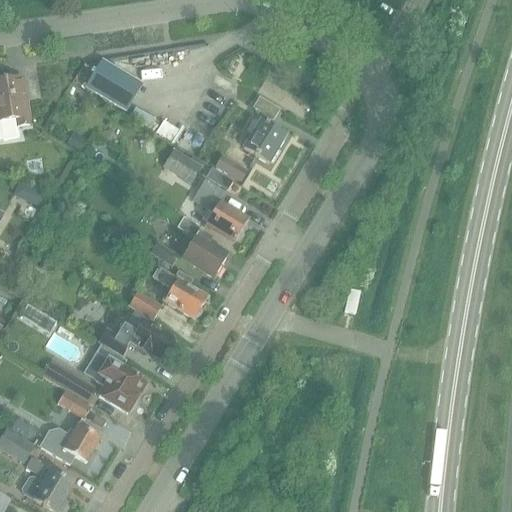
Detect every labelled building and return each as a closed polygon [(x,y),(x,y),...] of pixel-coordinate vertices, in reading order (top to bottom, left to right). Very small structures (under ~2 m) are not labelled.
[(101,62),(91,80),(84,90),(126,114),(142,87),(101,62)] [(0,83),(0,142),(2,143),(18,140),(17,129),(29,127),(26,102),(23,80),(0,83)] [(214,88),(209,96),(226,107),(231,99),(214,88)] [(259,99),(252,110),(259,114),(254,121),(245,135),(250,138),(243,151),(254,157),(254,158),(268,167),(285,139),(267,128),(268,127),(271,121),(273,122),(279,111),(259,99)] [(134,111),(129,120),(149,133),(154,123),(134,111)] [(74,136),(68,146),(81,153),(86,144),(74,136)] [(161,136),(154,148),(169,158),(177,146),(161,136)] [(162,170),(189,187),(200,170),(173,153),(162,170)] [(222,159),(216,169),(240,183),(246,173),(222,159)] [(169,175),(163,185),(189,200),(195,191),(169,175)] [(205,227),(216,234),(233,244),(235,241),(238,241),(242,235),(241,232),(247,222),(220,206),(226,197),(205,184),(193,203),(212,215),(205,227)] [(32,189),(26,203),(40,209),(46,195),(32,189)] [(201,232),(183,221),(177,230),(196,242),(183,263),(213,281),(227,259),(207,247),(210,242),(199,235),(201,232)] [(172,268),(178,259),(156,245),(150,255),(172,268)] [(0,271),(5,274),(13,261),(1,254),(0,255),(0,271)] [(163,305),(176,312),(193,323),(194,320),(199,318),(200,316),(200,311),(207,300),(188,289),(192,282),(178,274),(174,281),(158,271),(152,280),(171,292),(163,305)] [(348,293),(344,314),(354,316),(359,295),(348,293)] [(153,322),(161,309),(137,295),(129,308),(153,322)] [(27,309),(20,321),(37,330),(44,319),(27,309)] [(168,311),(162,322),(193,339),(200,327),(168,311)] [(97,346),(104,350),(121,360),(129,348),(146,358),(148,355),(160,362),(173,341),(156,331),(133,317),(132,318),(133,318),(120,340),(106,332),(97,346)] [(104,389),(98,399),(126,416),(145,385),(108,362),(95,383),(104,389)] [(97,392),(72,377),(50,364),(42,378),(88,406),(97,392)] [(47,399),(57,406),(83,421),(89,410),(53,389),(47,399)] [(83,430),(77,427),(72,435),(70,434),(67,439),(57,433),(49,435),(40,451),(69,468),(74,459),(85,466),(100,440),(83,430)] [(0,451),(23,466),(33,448),(6,432),(0,441),(0,451)] [(108,435),(103,447),(123,456),(128,445),(108,435)] [(36,480),(38,481),(38,482),(32,479),(28,479),(20,492),(22,496),(48,511),(62,511),(67,505),(63,503),(73,486),(31,461),(25,470),(37,477),(36,480)] [(0,511),(3,511),(10,501),(0,495),(0,511)]
